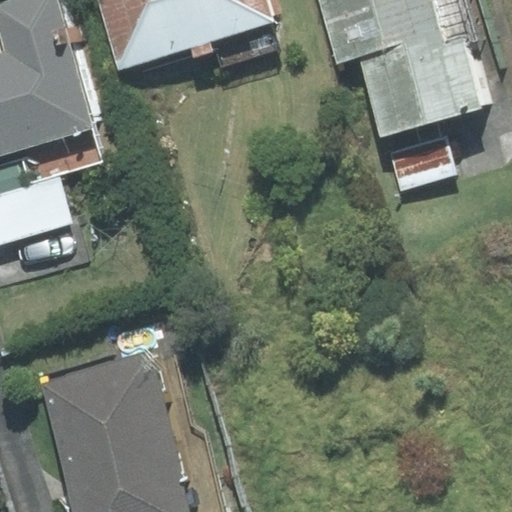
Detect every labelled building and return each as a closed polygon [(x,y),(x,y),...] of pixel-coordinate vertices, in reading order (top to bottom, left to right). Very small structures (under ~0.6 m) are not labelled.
[(53,0),(18,0),(0,5),(0,166),(22,160),(29,184),(102,163),(53,0)] [(100,0),(121,66),(274,19),(267,0),(100,0)] [(316,0),(335,67),(359,60),(381,137),(494,105),(464,0),(316,0)] [(60,178),(0,195),(0,242),(72,223),(60,178)] [(228,511),(205,432),(192,425),(170,348),(39,385),(75,511),(228,511)]
